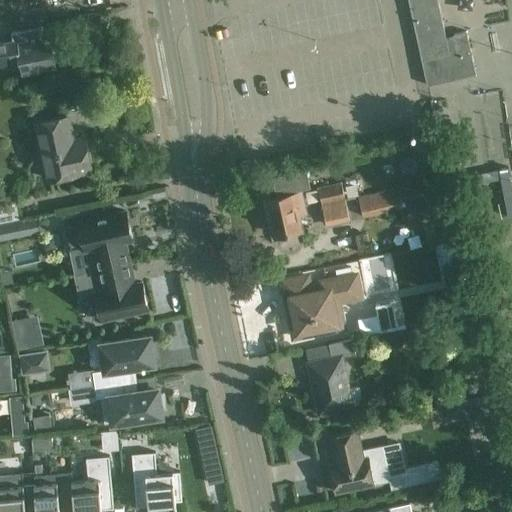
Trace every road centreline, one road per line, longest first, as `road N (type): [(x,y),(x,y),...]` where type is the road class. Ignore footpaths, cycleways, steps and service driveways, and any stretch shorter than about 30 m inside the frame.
road 1 (residential): [(258,511),(196,202)]
road 2 (residential): [(160,0),(196,202)]
road 3 (residential): [(196,202),(207,97),(188,0)]
